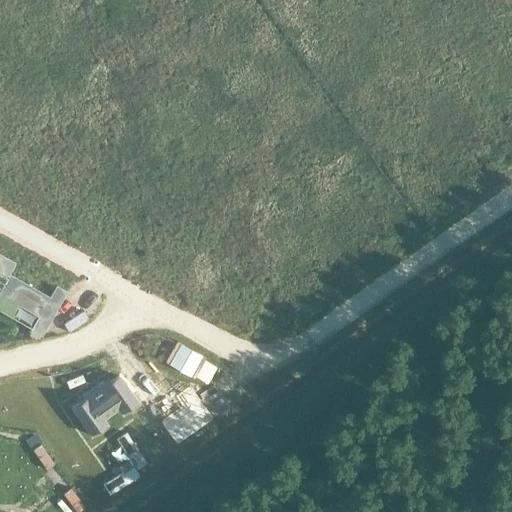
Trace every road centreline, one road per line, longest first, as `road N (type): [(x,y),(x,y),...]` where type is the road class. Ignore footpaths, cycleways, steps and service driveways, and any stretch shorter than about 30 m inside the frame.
road 1 (residential): [(511,199),(268,368)]
road 2 (residential): [(136,302),(0,225)]
road 3 (residential): [(0,365),(81,348),(136,302)]
road 4 (residential): [(136,302),(268,368)]
